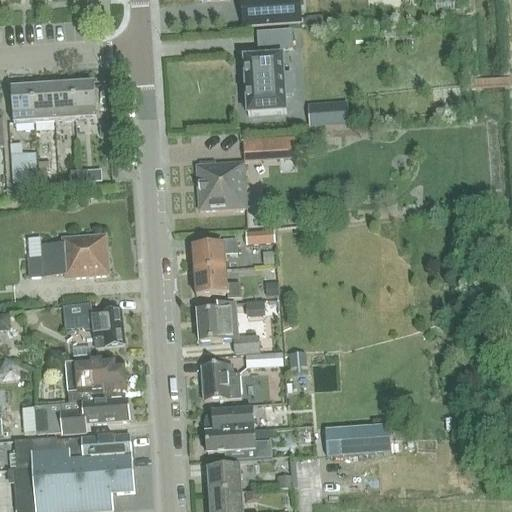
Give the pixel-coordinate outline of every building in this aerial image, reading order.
[(243,4),(245,30),(302,26),(301,0),(243,4)] [(246,63),(249,120),(288,117),(287,99),(294,98),(293,78),(285,79),(284,61),(280,61),(279,54),(293,53),(292,35),(259,37),(260,55),(263,55),(264,62),(246,63)] [(63,90),(52,90),(54,125),(55,125),(57,153),(71,152),(70,132),(65,132),(65,124),(75,124),(72,84),(62,85),(63,90)] [(81,84),(72,84),(75,124),(96,122),(93,87),(82,88),(81,84)] [(40,86),(31,87),(33,126),(54,125),(52,90),(40,91),(40,86)] [(22,92),(10,93),(12,128),(33,126),(31,87),(22,88),(22,92)] [(298,128),(265,129),(265,152),(299,151),(298,128)] [(40,185),(38,164),(37,155),(24,156),(23,145),(11,146),(14,187),(40,185)] [(50,163),(38,164),(40,185),(48,184),(47,172),(51,171),(50,163)] [(247,211),(245,181),(244,165),(197,168),(200,214),(247,211)] [(89,185),(88,172),(71,175),(72,187),(89,185)] [(274,234),(246,236),(247,247),(275,245),(274,234)] [(109,279),(106,238),(61,240),(62,245),(42,246),(43,259),(28,260),(30,281),(44,278),(70,276),(70,281),(109,279)] [(195,274),(226,272),(225,257),(238,256),(237,243),(224,244),(224,248),(194,250),(195,274)] [(226,272),(195,274),(196,299),(227,297),(228,301),(241,300),(240,286),(227,287),(226,272)] [(88,331),(86,306),(63,309),(64,318),(67,317),(68,333),(88,331)] [(218,314),(197,315),(199,345),(222,344),(235,343),(236,356),(260,355),(259,338),(239,340),(238,326),(236,320),(236,308),(218,309),(218,314)] [(120,312),(93,315),(96,351),(124,348),(120,312)] [(283,356),(246,358),(247,370),(284,369),(283,356)] [(306,357),(289,358),(290,378),(307,377),(306,357)] [(75,365),(67,366),(70,406),(126,402),(123,366),(105,367),(105,361),(75,364),(75,365)] [(242,402),(240,377),(233,377),(232,368),(201,370),(204,405),(230,403),(242,402)] [(35,410),(23,411),(25,438),(37,437),(37,438),(62,436),(62,438),(86,435),(86,427),(94,427),(129,423),(127,403),(92,406),(63,409),(63,413),(50,414),(48,408),(35,408),(35,410)] [(206,420),(205,424),(205,436),(206,435),(208,457),(225,456),(226,464),(272,461),(271,444),(256,445),(254,412),(213,415),(212,415),(208,417),(206,420)] [(324,429),(326,457),(390,452),(388,424),(324,429)] [(134,495),(131,439),(60,444),(60,441),(14,444),(16,474),(13,473),(15,511),(112,511),(112,496),(134,495)] [(210,497),(240,494),(238,471),(208,473),(210,497)] [(248,503),(261,502),(260,493),(247,495),(248,503)] [(211,511),(241,511),(240,494),(210,497),(211,511)]
